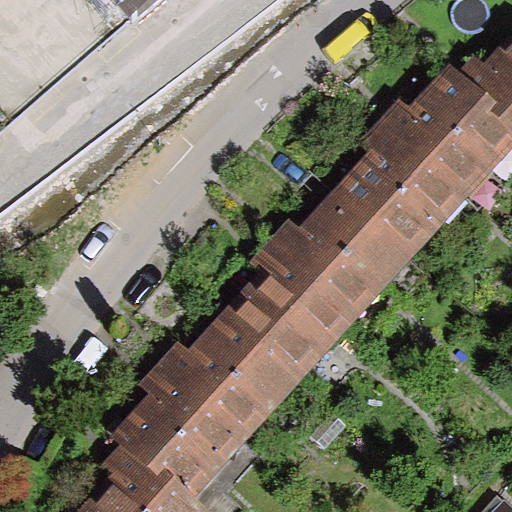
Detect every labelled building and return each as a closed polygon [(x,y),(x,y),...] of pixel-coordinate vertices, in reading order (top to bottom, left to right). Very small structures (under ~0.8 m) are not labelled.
[(145,0),(107,0),(123,19),(145,0)] [(511,36),(454,99),(511,152),(511,36)] [(437,84),(381,145),(457,215),(511,154),(511,152),(454,99),(437,84)] [(381,145),(325,205),(401,274),(457,215),(381,145)] [(325,205),(270,264),(346,334),(401,274),(325,205)] [(270,264),(214,324),(290,394),(346,334),(270,264)] [(214,324),(159,384),(235,454),(290,394),(214,324)] [(159,384),(103,443),(119,458),(177,511),(180,511),(235,454),(159,384)] [(177,511),(119,458),(68,511),(177,511)]
